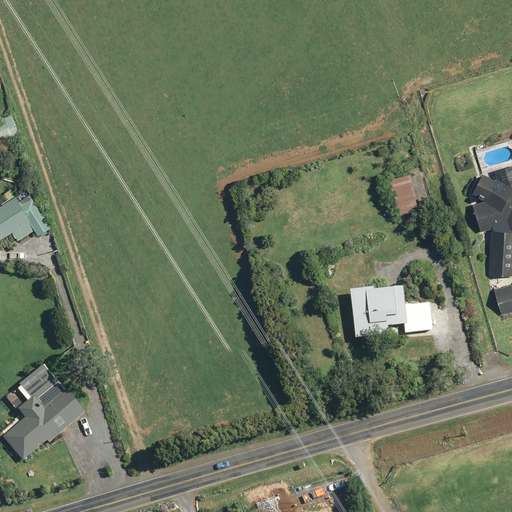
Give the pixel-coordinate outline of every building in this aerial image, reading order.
[(18,135),(12,118),(0,123),(0,138),(1,142),(18,135)] [(474,169),(471,157),(455,162),(458,173),(474,169)] [(494,231),(490,276),(511,277),(511,235),(510,235),(511,228),(511,227),(511,165),(493,171),(496,181),(485,171),(471,195),(486,204),(471,208),(479,235),(494,231)] [(413,175),(389,180),(398,217),(421,212),(413,175)] [(19,195),(0,207),(0,239),(10,234),(15,243),(35,230),(39,236),(54,227),(35,198),(25,204),(19,195)] [(511,283),(496,287),(502,312),(511,309),(511,283)] [(355,298),(360,336),(388,333),(388,327),(404,325),(405,335),(431,332),(427,304),(403,307),(401,292),(355,298)] [(32,418),(9,436),(28,459),(85,412),(45,363),(20,384),(33,400),(24,408),(32,418)]
